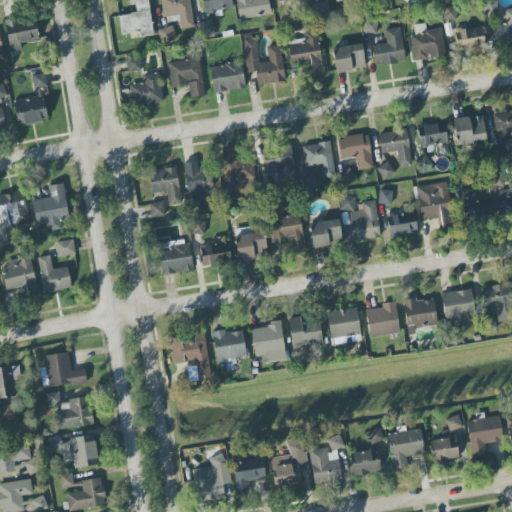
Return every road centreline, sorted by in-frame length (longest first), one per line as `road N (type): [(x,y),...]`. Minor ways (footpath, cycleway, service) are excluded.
road 1 (residential): [(0,342),(511,250)]
road 2 (residential): [(0,165),(511,76)]
road 3 (secondary): [(57,0),(103,318),(141,511)]
road 4 (secondary): [(174,511),(92,0)]
road 5 (residential): [(333,511),(511,483)]
